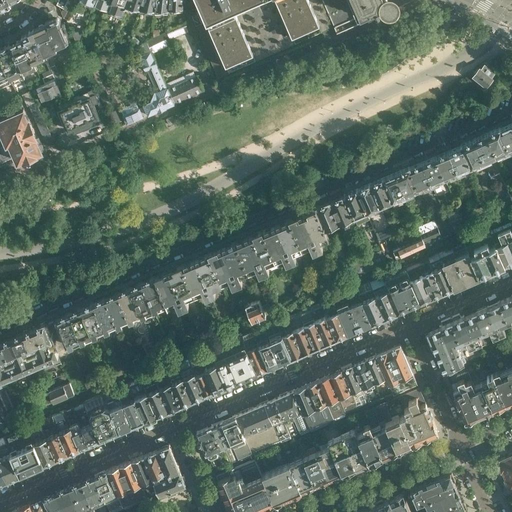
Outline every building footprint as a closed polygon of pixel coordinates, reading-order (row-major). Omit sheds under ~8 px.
[(11,4),(10,2),(9,0),(0,0),(0,9),(2,9),(7,7),(11,4)] [(140,7),(141,0),(111,0),(109,6),(124,12),(126,5),(140,7)] [(155,8),(156,0),(141,0),(140,7),(155,8)] [(169,8),(169,0),(156,0),(155,8),(169,8)] [(332,27),(334,26),(334,27),(363,14),(366,13),(365,11),(388,1),(387,0),(183,0),(183,6),(217,84),(259,66),(298,49),(326,37),(335,33),(332,27)] [(69,39),(62,25),(59,18),(56,17),(50,20),(45,22),(46,23),(38,27),(33,29),(44,53),(57,47),(56,45),(69,39)] [(167,41),(188,32),(185,25),(148,41),(151,50),(153,53),(169,46),(167,41)] [(44,53),(33,29),(29,31),(30,33),(21,37),(22,39),(32,60),(44,54),(44,53)] [(32,60),(22,39),(18,40),(9,44),(21,71),(22,72),(35,67),(32,60)] [(21,71),(9,44),(5,46),(0,48),(0,57),(9,77),(16,74),(17,75),(20,74),(20,72),(21,71)] [(156,62),(153,53),(151,50),(138,55),(143,67),(145,70),(147,69),(157,92),(155,95),(154,94),(151,100),(153,100),(153,102),(145,105),(148,114),(158,110),(158,111),(166,107),(165,107),(174,103),(168,89),(156,62)] [(0,80),(9,77),(0,57),(0,80)] [(62,77),(56,64),(50,67),(56,79),(58,78),(62,77)] [(491,78),(490,76),(493,72),(485,66),(482,70),(480,69),(479,70),(477,70),(475,73),(475,75),(474,76),(478,79),(474,84),(480,89),(484,84),(486,85),(491,78)] [(88,78),(84,69),(78,71),(82,81),(88,78)] [(204,90),(197,75),(187,80),(194,94),(204,90)] [(194,94),(187,80),(177,84),(184,99),(194,94)] [(59,93),(55,85),(53,81),(36,89),(41,101),(59,93)] [(184,99),(177,84),(168,89),(174,103),(184,99)] [(37,102),(31,89),(21,94),(26,106),(37,102)] [(489,99),(481,90),(475,95),(482,104),(489,99)] [(99,117),(90,96),(81,100),(80,97),(66,103),(68,106),(60,109),(69,129),(74,127),(75,130),(95,121),(94,119),(99,117)] [(41,149),(35,136),(36,136),(28,118),(24,109),(9,115),(4,104),(0,106),(0,152),(1,153),(3,157),(11,154),(11,153),(16,152),(19,158),(41,149)] [(143,117),(140,110),(139,110),(137,106),(124,112),(126,115),(124,116),(127,123),(143,117)] [(176,121),(173,115),(166,118),(169,124),(176,121)] [(511,122),(500,128),(500,127),(487,133),(496,155),(502,152),(503,154),(510,151),(511,154),(511,122)] [(496,155),(487,133),(474,138),(484,162),(491,159),(490,157),(496,155)] [(54,143),(51,136),(44,139),(48,146),(54,143)] [(484,162),(474,138),(460,144),(461,145),(470,166),(476,163),(477,165),(484,162)] [(470,166),(461,145),(448,150),(458,174),(462,184),(468,181),(463,169),(470,166)] [(458,174),(448,150),(435,156),(444,177),(450,174),(451,176),(458,174)] [(444,177),(435,156),(422,161),(432,184),(438,182),(437,180),(444,177)] [(432,184),(422,161),(410,167),(418,188),(424,185),(425,187),(432,184)] [(418,188),(410,167),(409,166),(396,172),(406,196),(412,193),(411,191),(418,188)] [(406,196),(396,172),(382,178),(391,199),(398,196),(399,199),(406,196)] [(391,199),(382,178),(370,183),(379,204),(391,199)] [(511,208),(511,207),(500,181),(494,184),(505,211),(511,208)] [(379,204),(370,183),(356,189),(360,198),(365,210),(379,204)] [(365,210),(360,198),(356,189),(344,194),(353,216),(365,210)] [(353,216),(344,194),(329,200),(339,222),(353,216)] [(339,222),(329,200),(315,206),(316,207),(325,229),(339,222)] [(492,217),(487,205),(474,211),(479,223),(492,217)] [(329,238),(325,229),(316,207),(301,213),(319,255),(321,254),(319,248),(323,247),(321,241),(329,238)] [(319,255),(301,213),(288,219),(301,249),(310,245),(313,251),(315,250),(318,256),(319,255)] [(461,217),(448,222),(453,234),(466,228),(461,217)] [(301,249),(288,219),(274,224),(293,266),(294,266),(292,260),(296,258),(294,252),(301,249)] [(395,260),(440,240),(433,220),(415,227),(416,232),(413,233),(416,241),(391,251),(395,260)] [(293,266),(274,224),(262,230),(275,260),(283,256),(286,265),(289,263),(291,267),(293,266)] [(511,234),(509,228),(503,231),(511,250),(511,234)] [(275,260),(262,230),(262,229),(247,235),(265,276),(266,278),(267,277),(265,271),(269,269),(266,264),(275,260)] [(505,265),(494,241),(489,230),(476,236),(491,271),(505,265)] [(511,261),(511,250),(503,231),(498,234),(500,238),(494,241),(505,265),(511,261)] [(265,276),(247,235),(234,241),(248,272),(255,268),(260,278),(265,276)] [(491,271),(476,236),(464,241),(479,276),(491,271)] [(248,272),(234,241),(221,246),(239,289),(241,288),(238,283),(242,281),(240,275),(248,272)] [(479,276),(464,241),(451,246),(467,282),(468,281),(467,281),(479,276)] [(239,289),(221,246),(207,252),(207,253),(220,282),(229,279),(233,289),(236,287),(237,290),(239,289)] [(467,282),(451,246),(438,252),(444,264),(454,287),(467,282)] [(351,278),(390,261),(384,248),(345,265),(351,278)] [(454,287),(444,264),(438,252),(427,256),(442,292),(454,287)] [(220,282),(207,253),(194,259),(212,300),(214,300),(212,294),(215,292),(212,286),(220,282)] [(442,292),(427,256),(416,261),(421,274),(431,297),(442,292)] [(212,300),(194,259),(180,265),(193,294),(201,291),(204,297),(207,296),(210,301),(212,300)] [(193,294),(180,265),(167,270),(186,312),(188,311),(186,305),(189,304),(186,297),(193,294)] [(410,279),(405,267),(404,266),(382,275),(387,289),(397,312),(420,302),(410,279)] [(186,312),(167,270),(154,276),(164,300),(166,305),(174,302),(177,309),(181,307),(183,313),(186,312)] [(431,297),(421,274),(410,279),(420,302),(431,297)] [(164,300),(154,276),(154,275),(140,281),(151,306),(152,309),(158,307),(157,303),(164,300)] [(151,306),(140,281),(129,286),(140,311),(141,314),(146,312),(145,309),(151,306)] [(384,317),(375,294),(369,281),(356,286),(360,294),(372,323),(384,317)] [(140,311),(129,286),(117,291),(128,316),(129,319),(134,317),(133,313),(140,311)] [(372,323),(360,294),(356,286),(344,291),(350,305),(360,328),(372,323)] [(397,312),(387,289),(375,294),(384,317),(397,312)] [(128,316),(117,291),(117,290),(105,296),(116,321),(117,324),(123,322),(121,318),(128,316)] [(360,328),(350,305),(344,291),(332,297),(335,303),(338,310),(348,333),(349,332),(348,332),(355,329),(355,330),(360,328)] [(511,298),(511,295),(499,301),(508,320),(511,330),(511,298)] [(116,321),(105,296),(93,301),(103,326),(105,329),(110,327),(109,324),(116,321)] [(264,311),(259,298),(249,303),(248,301),(246,302),(247,303),(245,304),(253,321),(266,316),(266,314),(267,314),(268,315),(280,310),(278,306),(264,311)] [(103,326),(93,301),(81,306),(91,331),(93,335),(99,332),(97,329),(103,326)] [(508,320),(499,301),(498,301),(496,302),(491,304),(491,305),(488,306),(488,305),(487,306),(500,333),(506,330),(502,323),(508,320)] [(336,338),(323,308),(320,302),(309,306),(315,320),(325,342),(329,340),(334,338),(336,338)] [(348,333),(338,310),(335,303),(323,308),(336,338),(348,333)] [(91,331),(81,306),(69,311),(80,336),(81,339),(87,337),(85,334),(91,331)] [(500,333),(487,306),(476,311),(492,347),(503,341),(500,333)] [(80,336),(69,311),(57,315),(68,341),(69,344),(74,343),(72,339),(80,336)] [(314,347),(298,311),(287,316),(290,321),(292,326),(303,352),(314,347)] [(493,349),(476,311),(467,314),(467,315),(464,316),(481,354),(493,349)] [(303,352),(292,326),(290,321),(287,316),(264,326),(265,329),(280,362),(303,352)] [(481,354),(464,316),(463,316),(457,319),(456,319),(453,320),(451,321),(441,326),(440,326),(457,364),(481,354)] [(325,342),(315,320),(304,324),(314,347),(325,342)] [(45,342),(52,339),(44,321),(34,326),(47,358),(57,353),(56,350),(54,344),(50,346),(49,343),(46,344),(45,342)] [(47,358),(34,326),(22,331),(30,348),(36,346),(37,348),(35,349),(36,352),(32,353),(36,363),(47,358)] [(280,362),(265,329),(264,326),(252,331),(258,345),(268,367),(280,362)] [(457,364),(440,326),(439,326),(439,327),(437,328),(436,328),(432,330),(431,330),(429,331),(428,331),(428,332),(424,334),(431,352),(436,350),(436,351),(437,351),(437,352),(439,357),(440,359),(441,361),(441,362),(443,367),(444,367),(444,368),(443,368),(444,369),(457,364)] [(24,351),(30,348),(22,331),(11,336),(25,367),(36,363),(32,353),(27,355),(26,353),(25,354),(24,351)] [(258,345),(252,331),(241,335),(242,336),(257,372),(268,367),(258,345)] [(25,367),(11,336),(0,340),(8,358),(14,355),(15,358),(14,358),(15,361),(10,363),(14,372),(25,367)] [(257,372),(242,336),(210,350),(214,359),(225,385),(257,372)] [(1,361),(8,358),(0,340),(0,370),(3,377),(14,372),(10,363),(5,365),(4,362),(2,363),(1,361)] [(413,373),(400,343),(376,354),(394,394),(418,384),(413,373)] [(225,385),(214,359),(210,350),(209,348),(198,353),(203,364),(214,390),(225,385)] [(214,390),(203,364),(198,353),(188,357),(204,394),(214,390)] [(394,394),(376,354),(364,359),(382,399),(394,394)] [(204,394),(188,357),(176,362),(183,377),(192,400),(204,394)] [(382,399),(364,359),(353,364),(363,387),(371,404),(382,399)] [(192,400),(183,377),(176,362),(164,367),(169,378),(170,380),(171,382),(180,405),(192,400)] [(371,404),(363,387),(353,364),(341,369),(351,392),(354,398),(359,409),(371,404)] [(169,378),(164,367),(153,372),(157,383),(169,378)] [(351,392),(341,369),(329,374),(340,397),(351,392)] [(511,400),(511,381),(507,370),(501,373),(500,371),(493,374),(506,403),(511,400)] [(159,387),(158,385),(157,383),(153,372),(140,377),(147,393),(156,415),(168,410),(159,387)] [(340,397),(329,374),(317,379),(328,402),(340,397)] [(506,403),(493,374),(487,377),(488,379),(481,382),(493,409),(506,403)] [(99,382),(97,377),(85,382),(87,387),(99,382)] [(156,415),(147,393),(140,377),(128,382),(128,383),(134,398),(144,420),(156,415)] [(480,415),(465,382),(466,381),(465,377),(458,380),(461,387),(453,391),(466,421),(480,415)] [(328,402),(317,379),(305,384),(305,385),(305,384),(315,407),(328,402)] [(493,409),(481,382),(474,385),(471,379),(466,381),(465,382),(480,415),(493,409)] [(180,405),(171,382),(170,380),(158,385),(159,387),(168,410),(180,405)] [(41,407),(73,393),(68,381),(48,389),(45,381),(33,386),(41,407)] [(144,420),(134,398),(128,383),(117,388),(123,403),(132,425),(144,420)] [(305,384),(305,385),(295,389),(294,389),(302,410),(305,417),(317,411),(315,407),(305,384)] [(438,430),(425,402),(419,386),(378,405),(387,424),(398,450),(435,434),(434,432),(438,430)] [(123,403),(117,388),(116,387),(105,392),(121,430),(132,425),(123,403)] [(302,410),(294,389),(284,394),(293,414),(302,410)] [(121,430),(105,392),(83,401),(99,440),(121,430)] [(301,433),(284,394),(274,398),(283,418),(292,437),(301,433)] [(283,418),(274,398),(265,402),(274,422),(283,418)] [(359,409),(354,398),(342,403),(347,415),(359,409)] [(99,440),(83,401),(73,405),(90,444),(99,440)] [(282,442),(274,422),(265,402),(245,410),(263,450),(282,442)] [(90,444),(73,405),(63,410),(80,448),(90,444)] [(80,448),(63,410),(52,415),(52,416),(58,431),(68,453),(80,448)] [(263,450),(245,410),(235,414),(253,455),(263,450)] [(253,455),(235,414),(223,420),(232,442),(231,442),(239,460),(253,455)] [(22,423),(19,416),(9,420),(12,427),(22,423)] [(68,453),(58,431),(52,416),(40,421),(56,458),(68,453)] [(231,442),(232,442),(223,420),(212,424),(222,447),(229,465),(239,460),(231,442)] [(56,458),(40,421),(28,427),(44,463),(56,458)] [(383,456),(371,428),(369,424),(364,426),(365,430),(357,433),(370,462),(383,456)] [(398,450),(387,424),(381,426),(380,424),(371,428),(383,456),(398,450)] [(44,463),(28,427),(27,425),(3,436),(19,474),(44,463)] [(222,447),(212,425),(197,431),(214,471),(229,465),(222,447)] [(370,462),(357,433),(355,429),(342,435),(356,468),(370,462)] [(356,468),(342,435),(328,440),(329,442),(331,446),(342,474),(356,468)] [(19,474),(10,452),(3,437),(0,438),(0,460),(8,479),(19,474)] [(342,474),(331,446),(329,442),(321,445),(322,449),(317,451),(329,479),(342,474)] [(186,482),(171,445),(170,443),(156,448),(165,469),(167,474),(155,479),(161,493),(162,495),(187,485),(186,482)] [(167,474),(165,469),(156,448),(144,454),(154,476),(141,482),(148,498),(161,493),(155,479),(167,474)] [(329,479),(317,451),(303,457),(316,485),(329,479)] [(511,451),(511,452),(510,453),(509,453),(509,454),(508,455),(507,455),(498,459),(497,459),(509,487),(510,487),(511,485),(511,451)] [(154,476),(144,454),(132,459),(141,482),(154,476)] [(316,485),(303,457),(289,463),(301,491),(316,485)] [(141,482),(132,459),(120,464),(129,486),(137,503),(148,498),(141,482)] [(301,491),(289,463),(262,474),(275,503),(301,491)] [(129,486),(120,464),(118,465),(107,469),(117,492),(125,508),(137,503),(129,486)] [(252,511),(275,503),(262,474),(260,469),(239,478),(235,466),(216,474),(218,479),(231,511),(252,511)] [(119,511),(125,510),(125,508),(117,492),(107,469),(95,474),(105,499),(110,511),(119,511)] [(425,499),(456,486),(450,471),(410,488),(403,491),(408,504),(414,501),(415,500),(417,504),(425,500),(425,499)] [(105,499),(95,474),(82,480),(92,504),(105,499)] [(92,504),(82,480),(71,485),(69,486),(69,485),(69,486),(78,510),(83,508),(84,510),(93,507),(92,504)] [(79,511),(78,510),(69,486),(56,491),(56,492),(64,511),(79,511)] [(432,511),(462,499),(456,486),(425,499),(425,500),(430,511),(432,511)] [(411,511),(409,506),(408,504),(403,491),(376,503),(379,511),(411,511)] [(64,511),(56,492),(48,495),(47,495),(42,497),(48,511),(64,511)] [(48,511),(42,497),(30,502),(34,511),(48,511)] [(466,511),(467,511),(462,499),(432,511),(466,511)] [(34,511),(30,502),(18,507),(20,511),(34,511)] [(155,511),(157,511),(154,502),(149,504),(152,511),(155,511)] [(379,511),(376,503),(362,509),(363,511),(379,511)]
